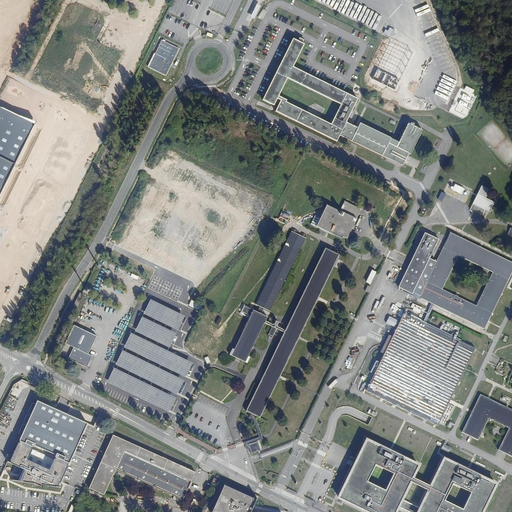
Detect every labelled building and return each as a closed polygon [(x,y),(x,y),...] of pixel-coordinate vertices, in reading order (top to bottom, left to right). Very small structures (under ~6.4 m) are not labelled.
[(294,39),(265,98),(274,103),(276,97),(277,96),(288,73),(309,83),(307,86),(341,103),(331,124),(342,130),(339,135),(402,166),(409,153),(410,154),(412,150),(422,130),(408,123),(402,135),(396,147),(388,143),(391,138),(360,123),(358,127),(346,122),(357,99),(346,93),(346,94),(291,67),(303,44),(294,39)] [(179,50),(161,41),(148,68),(166,76),(179,50)] [(78,92),(69,113),(98,126),(107,105),(78,92)] [(342,130),(331,124),(284,101),(285,99),(277,96),(276,97),(280,99),(274,110),(336,141),(339,135),(342,130)] [(0,195),(35,122),(0,105),(0,195)] [(42,122),(2,220),(20,227),(19,230),(34,236),(45,209),(55,212),(85,136),(68,129),(67,132),(42,122)] [(464,187),(456,183),(453,189),(461,193),(464,187)] [(482,185),(478,193),(473,203),(490,212),(495,202),(486,197),(490,189),(482,185)] [(331,209),(325,221),(333,225),(330,230),(347,239),(361,209),(349,203),(350,200),(346,198),(339,213),(331,209)] [(254,310),(251,316),(234,349),(233,348),(230,355),(247,363),(250,357),(248,356),(265,322),(276,328),(276,326),(278,322),(276,321),(274,325),(265,321),(267,317),(261,314),(264,309),(270,311),(305,238),(292,231),(256,304),(260,306),(257,312),(254,310)] [(413,292),(419,295),(419,296),(419,297),(432,303),(435,305),(485,329),(511,272),(511,262),(450,232),(436,260),(430,258),(430,257),(439,239),(425,232),(416,250),(398,287),(412,294),(413,292)] [(251,413),(256,416),(259,418),(280,376),(299,337),(318,298),(339,255),(325,248),(285,330),(281,328),(280,330),(284,332),(246,411),(251,413)] [(372,270),(366,282),(370,284),(376,272),(372,270)] [(73,310),(82,293),(80,292),(72,309),(73,310)] [(83,294),(82,293),(73,310),(75,311),(83,294)] [(432,303),(422,322),(425,324),(435,305),(432,303)] [(415,305),(413,310),(419,313),(422,308),(415,305)] [(244,312),(249,315),(252,309),(247,307),(244,312)] [(424,418),(427,420),(438,425),(449,402),(450,400),(475,348),(425,324),(422,322),(404,313),(366,390),(424,418)] [(272,327),(268,335),(272,338),(276,329),(272,327)] [(72,329),(60,354),(87,367),(99,342),(72,329)] [(511,363),(501,359),(495,372),(508,378),(511,369),(511,363)] [(511,408),(480,393),(472,410),(471,413),(461,433),(478,442),(489,420),(509,430),(499,451),(511,457),(511,408)] [(471,413),(472,410),(450,400),(449,402),(471,413)] [(10,464),(24,469),(18,482),(35,484),(42,487),(43,485),(58,487),(60,483),(61,483),(69,465),(68,465),(69,463),(70,463),(85,427),(71,421),(69,426),(60,422),(60,421),(56,420),(47,417),(49,411),(35,405),(19,441),(20,441),(19,443),(18,443),(10,461),(11,461),(10,464)] [(253,419),(259,437),(260,440),(263,439),(255,418),(254,420),(253,419)] [(178,500),(192,471),(113,435),(89,488),(104,495),(115,470),(178,498),(177,500),(178,500)] [(248,444),(249,448),(251,453),(257,451),(260,450),(260,448),(259,445),(257,441),(248,444)] [(195,472),(192,471),(178,500),(180,502),(182,499),(183,499),(195,472)] [(224,485),(211,511),(250,511),(257,498),(256,498),(255,501),(253,500),(254,499),(224,485)]
